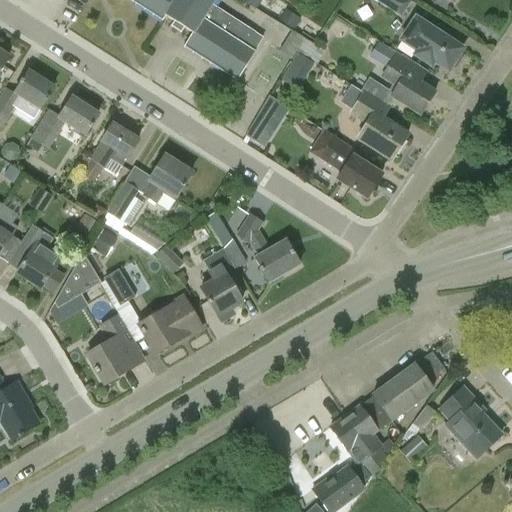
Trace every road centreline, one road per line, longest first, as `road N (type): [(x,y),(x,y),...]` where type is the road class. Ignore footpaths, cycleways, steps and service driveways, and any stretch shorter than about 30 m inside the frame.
road 1 (residential): [(378,247),(0,6)]
road 2 (tertiary): [(103,457),(410,275)]
road 3 (unclassified): [(87,429),(378,247)]
road 4 (unclassified): [(378,247),(511,47)]
road 5 (residential): [(511,395),(410,275)]
road 6 (residential): [(87,429),(33,338),(0,309)]
